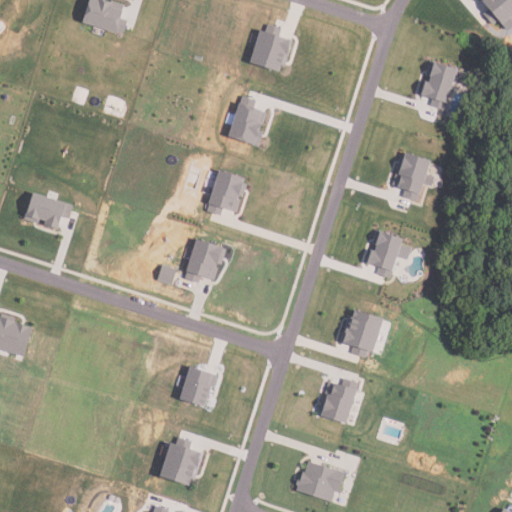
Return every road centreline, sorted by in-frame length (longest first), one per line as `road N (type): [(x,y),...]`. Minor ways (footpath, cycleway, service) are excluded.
road 1 (residential): [(230,511),(389,24)]
road 2 (residential): [(284,353),(0,261)]
